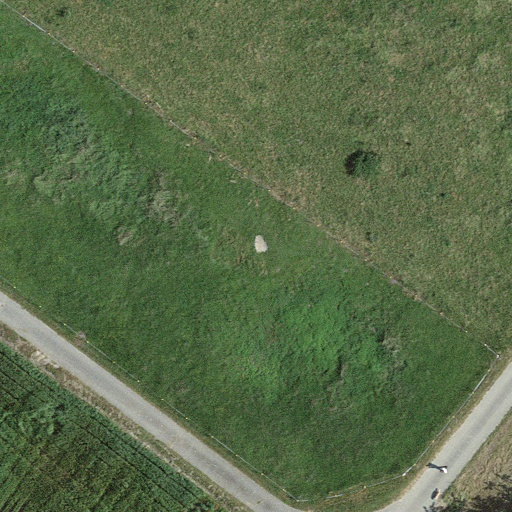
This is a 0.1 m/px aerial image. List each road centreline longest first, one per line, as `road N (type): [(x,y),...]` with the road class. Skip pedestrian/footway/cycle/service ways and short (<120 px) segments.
road 1 (track): [(282,511),(0,302)]
road 2 (track): [(409,511),(511,384)]
